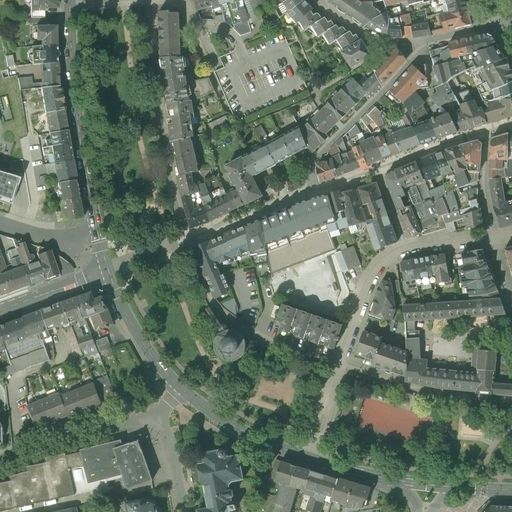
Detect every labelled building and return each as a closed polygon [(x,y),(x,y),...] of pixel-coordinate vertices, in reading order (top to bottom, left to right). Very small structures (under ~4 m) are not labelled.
[(30,0),(31,5),(31,12),(44,12),(44,8),(57,8),(56,0),(30,0)] [(193,0),(197,11),(213,6),(210,0),(193,0)] [(214,10),(222,7),(219,0),(210,0),(213,6),(214,10)] [(239,11),(236,3),(235,0),(219,0),(222,7),(228,6),(232,5),(234,12),(239,11)] [(262,20),(259,9),(255,0),(248,0),(249,1),(246,2),(253,23),(262,20)] [(255,0),(259,9),(265,7),(262,0),(255,0)] [(275,9),(283,4),(290,0),(274,0),(271,2),(275,9)] [(290,0),(283,4),(289,13),(305,1),(304,0),(290,0)] [(328,2),(365,28),(376,19),(384,15),(373,7),(374,3),(363,4),(361,0),(331,0),(328,2)] [(465,0),(438,0),(430,2),(432,9),(434,9),(436,8),(438,15),(442,14),(451,12),(452,15),(468,12),(467,8),(465,0)] [(288,13),(297,24),(311,12),(313,10),(311,11),(308,8),(310,6),(308,5),(305,1),(289,13),(288,13)] [(242,22),(239,11),(234,12),(232,5),(228,6),(230,11),(234,25),(242,22)] [(242,22),(243,24),(248,22),(245,9),(239,11),(242,22)] [(161,57),(161,58),(181,57),(179,13),(171,14),(171,12),(159,12),(159,13),(161,57)] [(314,16),(311,12),(297,24),(295,26),(300,23),(305,31),(303,31),(304,32),(313,27),(319,37),(317,38),(318,39),(324,35),(330,44),(329,45),(329,46),(338,41),(344,51),(342,51),(343,52),(360,41),(357,35),(354,37),(350,32),(347,34),(345,29),(344,29),(343,28),(341,28),(340,29),(339,29),(337,26),(335,27),(331,21),(328,23),(325,18),(322,20),(320,15),(318,14),(317,14),(315,15),(314,16)] [(471,23),(468,12),(452,15),(451,12),(442,14),(449,31),(472,25),(471,23)] [(381,36),(388,37),(389,26),(389,20),(390,20),(391,17),(389,13),(388,13),(384,15),(376,19),(365,28),(373,32),(381,36)] [(399,18),(403,38),(414,38),(411,27),(409,14),(399,18)] [(429,25),(432,36),(449,31),(442,14),(438,15),(435,16),(430,17),(427,17),(428,25),(429,25)] [(217,22),(225,24),(223,16),(215,17),(216,22),(217,22)] [(395,26),(389,26),(388,37),(395,38),(403,38),(399,18),(394,19),(395,26)] [(237,33),(241,37),(251,33),(251,31),(248,22),(243,24),(242,22),(234,25),(234,28),(233,29),(237,33)] [(411,27),(414,38),(426,37),(432,36),(429,25),(428,25),(423,26),(411,27)] [(41,41),(41,46),(57,46),(57,26),(36,26),(36,41),(41,41)] [(449,44),(449,46),(452,58),(459,56),(467,55),(466,51),(478,49),(479,52),(485,50),(497,46),(492,37),(488,35),(458,41),(449,44)] [(341,53),(352,69),(372,56),(362,41),(360,41),(343,52),(341,53)] [(32,65),(40,65),(57,64),(57,46),(41,46),(31,47),(32,65)] [(430,52),(434,67),(450,63),(449,59),(452,58),(449,46),(430,52)] [(486,69),(504,59),(497,46),(485,50),(479,52),(478,49),(466,51),(467,55),(459,56),(462,64),(464,64),(466,71),(469,70),(475,67),(476,70),(484,66),(486,69)] [(375,74),(382,87),(403,65),(406,61),(396,49),(379,65),(375,61),(370,66),(372,70),(375,74)] [(13,56),(5,57),(7,67),(14,66),(13,56)] [(168,105),(190,101),(187,83),(185,69),(189,67),(190,65),(189,62),(190,60),(190,57),(188,56),(183,57),(181,57),(161,58),(162,70),(168,105)] [(434,67),(439,87),(447,83),(454,77),(456,76),(457,76),(466,72),(466,71),(464,64),(462,64),(459,56),(452,58),(449,59),(450,63),(434,67)] [(475,67),(469,70),(480,96),(489,92),(492,91),(499,89),(505,87),(507,86),(511,82),(511,71),(511,72),(508,59),(505,61),(504,59),(486,69),(484,66),(476,70),(475,67)] [(40,65),(41,72),(58,71),(57,64),(40,65)] [(415,92),(418,90),(426,81),(426,80),(426,78),(427,74),(427,73),(427,69),(426,68),(426,66),(426,65),(423,66),(419,67),(416,68),(415,69),(411,71),(407,73),(404,75),(389,91),(394,95),(393,96),(393,98),(395,99),(397,99),(398,99),(403,103),(415,92)] [(59,87),(58,71),(41,72),(42,84),(43,89),(59,87)] [(339,121),(340,122),(347,115),(346,115),(353,108),(360,101),(367,94),(371,98),(382,87),(375,74),(361,87),(353,79),(346,87),(345,86),(338,93),(339,94),(332,100),(325,107),(339,121)] [(461,85),(456,76),(454,77),(447,83),(448,84),(451,90),(461,85)] [(33,90),(32,84),(31,78),(18,79),(20,91),(33,90)] [(209,79),(187,83),(190,101),(192,101),(215,93),(210,82),(209,79)] [(428,82),(426,81),(418,90),(420,89),(426,88),(428,88),(428,82)] [(511,95),(511,82),(507,86),(505,87),(499,89),(492,91),(489,92),(480,96),(483,102),(485,101),(487,100),(489,102),(503,100),(511,95)] [(434,103),(436,105),(439,107),(455,98),(454,95),(451,90),(448,84),(447,83),(439,87),(435,88),(435,89),(439,95),(432,99),(434,103)] [(41,89),(46,113),(63,110),(59,87),(43,89),(41,89)] [(472,129),(490,124),(487,114),(484,115),(483,109),(478,110),(469,90),(454,95),(455,98),(459,105),(472,129)] [(409,114),(410,116),(422,105),(425,103),(415,92),(403,103),(406,108),(409,114)] [(511,116),(511,95),(503,100),(489,102),(487,100),(485,101),(486,104),(488,104),(489,107),(487,108),(483,109),(484,115),(487,114),(490,124),(505,119),(511,116)] [(379,102),(385,108),(390,102),(384,97),(379,102)] [(194,114),(192,101),(190,101),(168,105),(167,105),(169,120),(172,120),(173,124),(170,125),(173,142),(191,138),(194,137),(191,115),(194,114)] [(410,116),(415,126),(430,121),(422,105),(410,116)] [(450,114),(439,107),(436,105),(432,109),(436,113),(435,114),(437,119),(450,114)] [(472,129),(459,105),(454,107),(457,113),(451,116),(458,133),(472,129)] [(323,109),(321,111),(335,126),(338,123),(339,121),(325,107),(323,109)] [(384,136),(387,135),(379,126),(383,123),(390,130),(393,135),(413,128),(414,130),(417,128),(415,126),(410,116),(409,114),(402,117),(390,122),(374,107),(366,114),(373,122),(379,129),(383,134),(384,136)] [(409,114),(406,108),(399,112),(402,117),(409,114)] [(49,134),(67,131),(63,110),(46,113),(47,119),(46,119),(49,134)] [(307,148),(312,153),(321,144),(322,145),(329,138),(326,135),(335,126),(321,111),(312,121),(311,120),(304,127),(305,127),(301,131),(307,148)] [(361,120),(367,128),(373,122),(366,114),(361,120)] [(437,119),(445,137),(458,133),(451,116),(450,114),(437,119)] [(215,121),(219,130),(234,123),(233,119),(226,116),(225,117),(220,119),(215,121)] [(439,139),(445,137),(437,119),(431,121),(439,139)] [(431,121),(430,121),(415,126),(417,128),(414,130),(421,145),(439,139),(431,121)] [(392,156),(400,152),(393,136),(393,135),(390,130),(383,123),(379,126),(387,135),(384,136),(392,156)] [(255,131),(261,142),(267,138),(260,125),(257,126),(258,129),(255,131)] [(281,138),(291,156),(298,153),(307,148),(301,131),(300,128),(299,128),(281,138)] [(413,128),(393,135),(393,136),(400,152),(421,145),(414,130),(413,128)] [(374,138),(375,140),(384,136),(383,134),(379,129),(371,135),(374,138)] [(69,144),(67,131),(49,134),(50,140),(51,147),(69,144)] [(503,160),(508,160),(508,134),(492,139),(490,160),(500,160),(503,160)] [(384,136),(375,140),(384,159),(392,156),(384,136)] [(199,172),(191,138),(173,142),(171,143),(179,176),(192,173),(199,172)] [(266,146),(276,165),(285,160),(291,156),(281,138),(266,146)] [(337,144),(340,153),(346,150),(342,138),(337,144)] [(349,142),(352,149),(353,149),(360,146),(359,144),(357,138),(352,141),(349,142)] [(359,144),(360,146),(368,165),(384,159),(375,140),(374,138),(359,144)] [(478,142),(461,147),(468,169),(469,173),(479,173),(479,172),(480,172),(480,171),(479,171),(481,152),(481,151),(481,145),(478,142)] [(69,144),(51,147),(53,155),(54,164),(72,161),(69,144)] [(330,155),(333,158),(339,155),(340,153),(337,144),(328,152),(330,155)] [(250,157),(259,174),(260,174),(261,173),(270,168),(276,165),(266,146),(249,155),(250,157)] [(361,169),(368,165),(360,146),(353,149),(361,169)] [(43,153),(44,156),(47,156),(53,155),(51,147),(46,148),(42,148),(43,153)] [(463,171),(468,169),(461,147),(444,152),(454,173),(454,175),(460,173),(463,171)] [(339,177),(361,169),(353,149),(352,149),(353,151),(348,154),(339,157),(339,155),(333,158),(333,160),(339,177),(338,177),(339,177)] [(450,175),(454,173),(444,152),(434,155),(440,169),(442,176),(443,177),(450,175)] [(439,177),(442,176),(440,169),(434,155),(431,156),(424,159),(416,162),(417,163),(424,181),(425,181),(429,192),(434,190),(430,180),(439,177)] [(238,189),(227,195),(235,210),(246,204),(247,205),(254,201),(262,197),(252,178),(259,174),(250,157),(243,161),(242,159),(227,167),(231,175),(230,176),(235,187),(237,186),(238,189)] [(339,177),(333,160),(328,161),(317,165),(318,168),(316,169),(318,174),(320,183),(338,177),(339,177)] [(500,170),(500,166),(500,160),(490,160),(489,175),(490,180),(501,179),(506,178),(504,169),(500,170)] [(56,172),(58,184),(76,181),(72,161),(54,164),(56,172)] [(416,184),(424,181),(417,163),(396,171),(403,190),(416,184)] [(46,165),(47,174),(56,172),(54,164),(49,165),(46,165)] [(0,202),(4,204),(4,203),(11,205),(20,178),(0,171),(0,202)] [(406,197),(403,190),(396,171),(387,175),(385,179),(398,211),(405,208),(402,198),(406,197)] [(193,182),(192,173),(179,176),(177,177),(182,197),(190,195),(199,192),(198,187),(197,187),(193,182)] [(459,190),(460,189),(454,175),(454,173),(450,175),(451,180),(452,182),(448,184),(444,185),(444,186),(444,187),(447,197),(453,193),(459,190)] [(460,173),(454,175),(460,189),(469,185),(467,180),(466,178),(462,176),(460,173)] [(490,180),(490,187),(503,185),(501,179),(490,180)] [(57,184),(60,197),(61,201),(79,198),(76,181),(58,184),(57,184)] [(411,207),(419,228),(432,220),(438,218),(439,217),(434,204),(433,204),(429,192),(425,181),(424,181),(416,184),(423,202),(423,204),(419,202),(415,203),(414,205),(411,207)] [(199,192),(201,198),(209,194),(205,184),(197,187),(198,187),(199,192)] [(357,189),(362,206),(369,204),(382,200),(377,184),(357,189)] [(493,204),(493,206),(505,203),(505,201),(504,195),(503,188),(503,185),(490,187),(491,190),(493,204)] [(429,192),(433,204),(447,197),(444,187),(434,190),(429,192)] [(201,198),(204,206),(210,222),(224,215),(235,210),(227,195),(224,188),(209,194),(201,198)] [(350,227),(365,222),(367,222),(362,206),(357,189),(340,194),(340,195),(340,196),(342,203),(344,211),(344,212),(346,211),(348,218),(350,227)] [(456,203),(459,211),(462,210),(471,208),(469,202),(478,200),(478,189),(462,194),(456,196),(458,202),(456,203)] [(462,194),(459,190),(453,193),(456,203),(458,202),(456,196),(462,194)] [(328,195),(334,214),(341,212),(344,211),(342,203),(340,196),(340,195),(340,194),(339,192),(328,195)] [(439,217),(444,216),(443,216),(458,211),(459,211),(456,203),(453,193),(447,197),(433,204),(434,204),(439,217)] [(195,210),(190,195),(182,197),(186,213),(195,210)] [(336,250),(332,238),(327,226),(337,223),(334,214),(328,195),(297,204),(278,213),(262,220),(265,241),(267,255),(271,275),(336,250)] [(82,219),(79,198),(61,201),(59,202),(61,211),(61,212),(63,222),(82,219)] [(374,217),(375,220),(388,217),(382,200),(369,204),(374,217)] [(471,208),(462,210),(464,216),(472,213),(471,212),(480,209),(478,200),(469,202),(471,208)] [(511,201),(505,203),(493,206),(501,229),(511,226),(511,201)] [(204,206),(195,210),(186,213),(191,230),(210,222),(204,206)] [(409,234),(409,235),(412,233),(413,233),(420,228),(419,228),(411,207),(410,206),(405,208),(398,211),(403,222),(409,234)] [(482,225),(480,209),(471,212),(472,213),(464,216),(460,217),(458,211),(443,216),(444,216),(446,224),(464,219),(466,229),(467,230),(482,226),(482,225)] [(341,213),(341,212),(334,214),(337,223),(327,226),(332,238),(341,235),(339,230),(350,227),(348,218),(343,219),(342,219),(341,213)] [(439,217),(438,218),(432,220),(419,228),(420,228),(423,236),(435,233),(441,231),(448,229),(446,224),(444,216),(439,217)] [(398,243),(388,217),(375,220),(369,221),(367,221),(367,222),(365,222),(375,251),(377,250),(383,248),(384,248),(397,243),(398,243)] [(262,220),(246,226),(250,251),(251,256),(258,254),(258,256),(267,255),(265,241),(262,220)] [(225,236),(210,242),(218,265),(225,262),(234,258),(250,251),(245,226),(225,235),(225,236)] [(22,267),(29,265),(28,263),(30,262),(29,256),(24,243),(13,240),(16,249),(19,257),(22,267)] [(216,265),(218,265),(210,242),(197,247),(201,256),(197,258),(199,263),(198,263),(209,288),(210,288),(213,296),(230,289),(224,275),(221,276),(216,265)] [(37,255),(39,261),(40,261),(52,257),(50,251),(39,247),(39,248),(37,255)] [(341,252),(348,271),(358,267),(361,266),(354,247),(341,252)] [(11,251),(14,259),(19,257),(16,249),(11,251)] [(462,254),(464,266),(486,261),(484,255),(483,251),(483,250),(482,250),(478,251),(476,251),(471,252),(462,254)] [(250,251),(234,258),(236,261),(250,255),(250,251)] [(348,271),(341,252),(337,253),(335,254),(342,273),(348,271)] [(269,265),(267,255),(258,256),(258,254),(251,256),(254,267),(269,265)] [(446,255),(431,258),(435,277),(436,283),(436,285),(450,282),(448,274),(449,274),(448,271),(446,255)] [(52,257),(59,275),(66,272),(68,265),(62,260),(58,257),(56,256),(54,256),(52,257)] [(22,267),(19,257),(14,259),(10,261),(13,271),(22,267)] [(52,257),(40,261),(46,279),(59,275),(52,257)] [(417,287),(436,283),(435,277),(431,258),(431,257),(412,261),(417,287)] [(29,285),(46,279),(40,261),(39,261),(35,263),(29,265),(22,267),(29,285)] [(417,288),(417,287),(412,261),(401,263),(405,283),(406,290),(417,288)] [(469,294),(470,297),(481,296),(498,292),(489,269),(486,261),(464,267),(460,268),(465,294),(469,294)] [(7,273),(3,274),(9,292),(29,285),(22,267),(13,271),(7,273)] [(0,295),(9,292),(3,274),(1,275),(0,275),(0,295)] [(369,314),(392,322),(396,311),(393,295),(392,284),(382,281),(381,283),(378,289),(376,296),(375,297),(369,314)] [(392,284),(393,295),(401,294),(400,288),(399,282),(392,283),(392,284)] [(496,352),(480,350),(479,362),(478,374),(472,373),(427,369),(427,361),(421,360),(419,332),(415,332),(414,321),(505,315),(506,315),(506,314),(501,300),(501,299),(500,299),(498,292),(481,296),(470,297),(471,301),(453,303),(438,304),(421,305),(414,305),(403,306),(405,322),(406,336),(407,352),(408,368),(406,377),(405,382),(439,389),(476,393),(476,394),(511,396),(511,385),(494,384),(496,352)] [(77,299),(85,318),(92,316),(98,329),(112,324),(106,310),(107,310),(103,298),(100,299),(94,301),(92,294),(77,299)] [(77,321),(85,318),(77,299),(62,304),(70,323),(70,324),(75,336),(80,334),(78,328),(80,327),(77,321)] [(42,311),(49,331),(56,328),(61,326),(65,325),(70,323),(62,304),(42,311)] [(335,348),(343,326),(282,305),(275,327),(280,329),(279,332),(289,336),(290,333),(295,334),(294,338),(305,341),(306,338),(310,339),(309,343),(319,346),(320,343),(325,345),(323,348),(332,351),(333,348),(335,348)] [(283,305),(282,305),(343,326),(283,305)] [(20,319),(0,326),(0,337),(11,367),(12,374),(50,361),(44,344),(43,340),(41,334),(49,331),(42,311),(20,319)] [(70,323),(65,325),(66,329),(65,329),(64,332),(73,356),(82,352),(77,340),(75,336),(70,324),(70,323)] [(222,333),(228,330),(227,327),(222,324),(221,326),(220,327),(219,327),(222,333)] [(246,342),(246,341),(241,334),(235,331),(228,330),(222,333),(216,340),(215,347),(217,354),(222,359),(231,362),(240,359),(245,352),(246,348),(246,342)] [(43,340),(51,337),(50,335),(49,331),(41,334),(43,340)] [(83,356),(84,358),(93,355),(98,353),(90,332),(83,334),(85,337),(77,340),(82,352),(83,356)] [(372,365),(373,366),(382,338),(364,332),(356,355),(374,361),(372,365)] [(6,369),(11,367),(0,337),(0,365),(4,364),(6,369)] [(96,342),(100,353),(111,349),(107,338),(96,342)] [(383,338),(382,338),(373,366),(406,377),(408,368),(407,352),(381,343),(383,338)] [(473,362),(479,362),(480,350),(496,352),(496,345),(474,344),(473,362)] [(115,395),(98,353),(93,355),(102,379),(98,380),(107,400),(115,395)] [(1,370),(3,375),(7,374),(7,376),(12,374),(11,367),(6,369),(5,369),(5,368),(1,369),(1,370)] [(94,384),(101,402),(107,400),(98,380),(93,382),(94,384)] [(94,384),(83,389),(91,410),(102,405),(101,402),(94,384)] [(80,414),(91,410),(83,389),(72,393),(80,414)] [(115,395),(118,404),(128,400),(125,392),(115,395)] [(69,419),(80,414),(72,393),(61,397),(61,398),(68,416),(69,419)] [(57,420),(68,416),(61,398),(61,397),(60,394),(48,399),(57,420)] [(46,424),(57,420),(48,399),(38,403),(46,424)] [(34,429),(46,424),(38,403),(26,408),(34,429)] [(81,451),(82,452),(67,456),(66,454),(65,454),(0,485),(0,511),(75,495),(70,471),(71,471),(71,470),(85,467),(89,483),(97,481),(98,487),(107,485),(106,479),(124,474),(128,489),(152,480),(138,441),(123,447),(121,441),(81,451)] [(226,449),(209,452),(201,454),(203,464),(198,465),(202,486),(203,486),(208,509),(208,510),(229,506),(233,505),(232,497),(233,497),(234,496),(233,491),(232,490),(230,490),(229,483),(244,480),(239,455),(229,457),(227,450),(226,449)] [(275,482),(282,484),(290,486),(297,467),(281,462),(276,460),(270,480),(275,482)] [(297,467),(290,486),(296,488),(305,491),(305,489),(311,471),(297,467)] [(311,471),(305,489),(319,494),(325,475),(311,471)] [(325,475),(319,494),(326,496),(333,498),(338,480),(325,475)] [(371,490),(338,480),(333,498),(339,500),(338,503),(356,509),(356,507),(363,509),(365,500),(368,501),(371,490)] [(109,493),(107,485),(98,487),(97,481),(89,483),(93,497),(109,493)] [(284,507),(290,486),(282,484),(276,504),(279,505),(284,507)] [(295,490),(296,488),(290,486),(284,507),(282,511),(289,511),(291,509),(297,491),(295,490)] [(313,511),(317,501),(318,496),(312,494),(311,496),(310,499),(306,511),(309,511),(313,511)] [(318,496),(317,501),(323,503),(326,496),(319,494),(318,496)] [(161,511),(161,510),(158,508),(157,508),(156,502),(155,502),(148,503),(147,499),(123,503),(124,511),(161,511)] [(320,511),(323,503),(317,501),(313,511),(320,511)]
